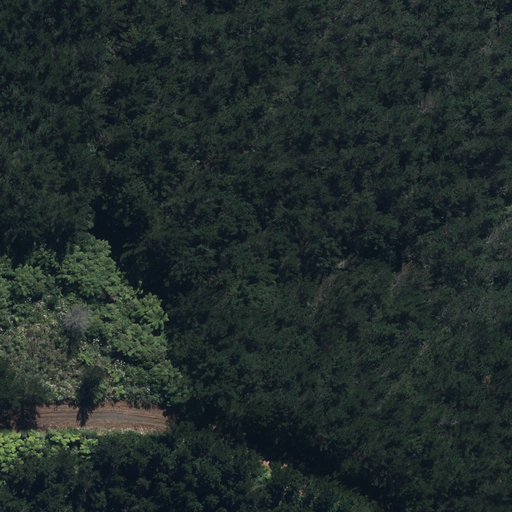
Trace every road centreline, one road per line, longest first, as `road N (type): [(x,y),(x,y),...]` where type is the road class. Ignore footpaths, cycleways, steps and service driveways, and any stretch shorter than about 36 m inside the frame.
road 1 (track): [(0,454),(220,443)]
road 2 (track): [(373,511),(220,443)]
